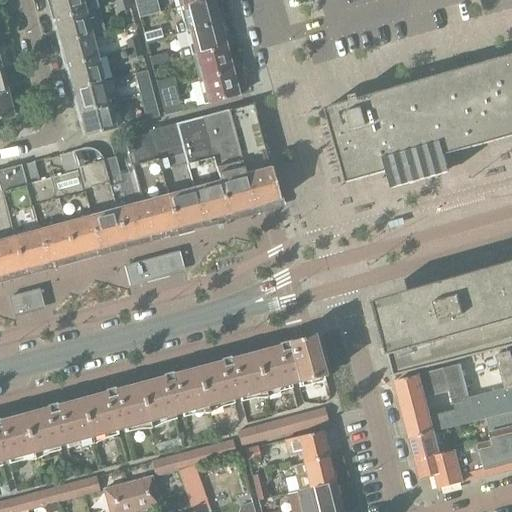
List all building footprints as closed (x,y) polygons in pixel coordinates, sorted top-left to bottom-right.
[(52,13),(54,21),(84,12),(80,0),(45,0),(49,14),(52,13)] [(184,32),(185,33),(219,24),(215,12),(216,8),(215,3),(213,2),(212,0),(210,0),(178,8),(182,22),(175,24),(177,34),(184,32)] [(176,0),(178,8),(210,0),(176,0)] [(128,1),(115,5),(117,12),(130,9),(128,1)] [(58,45),(90,36),(84,12),(54,21),(56,28),(53,29),(58,45)] [(298,51),(333,46),(329,23),(295,28),(298,51)] [(181,60),(191,57),(225,49),(222,36),(223,33),(221,27),(219,26),(219,24),(185,33),(189,48),(182,50),(179,54),(181,60)] [(143,35),(145,43),(162,39),(160,30),(143,35)] [(64,60),(66,67),(96,60),(90,36),(58,45),(62,60),(64,60)] [(140,48),(137,39),(125,43),(127,51),(140,48)] [(344,45),(302,58),(308,78),(350,65),(344,45)] [(140,48),(127,51),(129,59),(142,56),(140,48)] [(191,57),(197,82),(231,72),(228,60),(229,57),(228,52),(226,50),(225,49),(191,57)] [(149,59),(151,67),(169,63),(167,54),(149,59)] [(511,55),(358,99),(357,95),(349,97),(350,101),(325,108),(346,182),(348,181),(348,180),(444,153),(511,134),(511,55)] [(260,94),(283,88),(274,57),(251,63),(260,94)] [(70,89),(102,81),(96,60),(66,67),(68,74),(66,75),(70,89)] [(133,74),(138,96),(151,92),(146,71),(133,74)] [(231,72),(197,82),(203,105),(237,96),(234,83),(235,82),(234,76),(232,75),(231,72)] [(155,83),(158,93),(175,88),(174,83),(175,82),(174,78),(155,83)] [(77,105),(78,112),(118,102),(115,92),(106,95),(102,81),(70,89),(74,106),(77,105)] [(158,93),(164,115),(182,110),(181,106),(180,107),(175,88),(158,93)] [(8,98),(6,92),(0,93),(0,119),(13,116),(11,112),(14,111),(10,98),(8,98)] [(157,116),(153,101),(151,92),(138,96),(144,120),(157,116)] [(118,102),(78,112),(80,119),(78,119),(81,133),(84,133),(85,136),(114,128),(110,113),(120,110),(118,102)] [(279,200),(276,188),(253,103),(228,110),(254,207),(279,200)] [(275,147),(292,142),(282,107),(266,111),(275,147)] [(228,110),(201,117),(227,214),(254,207),(228,110)] [(300,113),(307,145),(319,143),(312,111),(300,113)] [(175,124),(201,221),(227,214),(201,117),(175,124)] [(201,221),(175,124),(150,130),(176,228),(201,221)] [(123,137),(126,149),(140,203),(149,235),(176,228),(150,130),(123,137)] [(111,195),(109,186),(102,160),(101,158),(100,156),(99,154),(98,154),(97,153),(95,151),(93,150),(89,148),(86,148),(84,148),(81,148),(78,149),(75,150),(71,151),(76,173),(87,212),(98,249),(124,242),(111,195)] [(71,151),(59,154),(58,154),(64,176),(76,173),(71,151)] [(102,160),(109,186),(122,183),(115,157),(102,160)] [(22,176),(36,173),(33,161),(19,165),(22,176)] [(73,256),(57,198),(51,177),(24,184),(35,226),(46,263),(73,256)] [(149,235),(140,203),(126,206),(122,192),(111,195),(124,242),(149,235)] [(0,275),(21,270),(5,212),(0,193),(0,275)] [(70,194),(57,198),(73,256),(98,249),(87,212),(76,215),(70,194)] [(19,208),(5,212),(21,270),(46,263),(35,226),(24,229),(19,208)] [(128,265),(132,282),(179,270),(174,252),(128,265)] [(391,366),(394,375),(511,345),(511,279),(378,317),(386,346),(386,347),(391,366)] [(12,296),(16,313),(40,307),(35,290),(12,296)] [(255,352),(265,391),(297,383),(297,384),(324,376),(313,335),(287,343),(279,345),(279,346),(255,352)] [(221,361),(197,368),(207,407),(265,391),(255,352),(229,359),(229,358),(221,361)] [(406,422),(410,439),(433,433),(487,419),(511,412),(511,360),(510,352),(494,356),(503,390),(467,400),(452,404),(453,410),(429,417),(430,422),(423,424),(421,418),(406,422)] [(395,382),(399,395),(422,389),(424,397),(448,390),(448,389),(463,385),(467,400),(503,390),(494,356),(395,382)] [(197,368),(171,375),(171,374),(163,376),(163,377),(138,384),(148,423),(207,407),(197,368)] [(138,384),(113,390),(113,389),(105,392),(80,399),(91,438),(148,423),(138,384)] [(452,404),(467,400),(463,385),(448,389),(448,390),(452,404)] [(399,395),(406,422),(421,418),(423,424),(430,422),(429,417),(424,397),(422,389),(399,395)] [(47,408),(21,415),(32,454),(91,438),(80,399),(55,406),(55,405),(47,407),(47,408)] [(323,409),(315,411),(319,424),(327,422),(323,409)] [(311,427),(319,424),(315,411),(307,413),(311,427)] [(511,412),(487,419),(493,441),(477,445),(482,463),(482,462),(485,475),(486,477),(511,469),(511,412)] [(307,413),(300,415),(303,429),(311,427),(307,413)] [(0,462),(32,454),(21,415),(0,420),(0,462)] [(295,431),(303,429),(300,415),(292,417),(295,431)] [(287,433),(295,431),(292,417),(284,419),(287,433)] [(284,419),(276,421),(280,435),(287,433),(284,419)] [(272,437),(280,435),(276,421),(268,423),(272,437)] [(268,423),(260,426),(264,439),(272,437),(268,423)] [(256,441),(264,439),(260,426),(252,428),(256,441)] [(252,428),(244,430),(248,443),(256,441),(252,428)] [(240,446),(248,443),(244,430),(236,432),(240,446)] [(301,454),(303,463),(327,457),(321,431),(283,441),(287,457),(301,454)] [(416,461),(439,455),(433,433),(410,439),(416,461)] [(225,443),(228,456),(236,454),(232,441),(225,443)] [(217,445),(221,458),(228,456),(225,443),(217,445)] [(210,447),(213,460),(221,458),(217,445),(210,447)] [(434,475),(436,481),(438,489),(462,483),(461,481),(485,475),(482,462),(482,463),(477,445),(439,455),(416,461),(420,478),(434,475)] [(210,447),(202,449),(206,462),(213,460),(210,447)] [(244,450),(247,462),(259,459),(256,447),(244,450)] [(206,462),(202,449),(195,451),(199,464),(206,462)] [(199,464),(195,451),(188,453),(191,466),(192,466),(199,464)] [(188,453),(180,455),(184,468),(191,466),(188,453)] [(180,455),(173,457),(177,470),(181,469),(184,468),(180,455)] [(166,459),(169,472),(177,470),(173,457),(166,459)] [(294,476),(297,491),(334,483),(327,457),(303,463),(293,465),(295,476),(294,476)] [(166,459),(158,461),(162,474),(169,472),(166,459)] [(158,461),(151,463),(155,476),(162,474),(158,461)] [(181,469),(177,470),(188,500),(203,495),(192,466),(191,466),(184,468),(181,469)] [(250,476),(257,501),(268,498),(262,474),(250,476)] [(92,493),(99,492),(95,477),(89,479),(92,493)] [(127,484),(134,511),(137,511),(159,506),(151,477),(127,484)] [(92,493),(89,479),(82,481),(86,495),(92,493)] [(79,497),(86,495),(82,481),(75,483),(79,497)] [(72,499),(79,497),(75,483),(69,485),(72,499)] [(286,494),(290,511),(325,511),(340,509),(334,483),(297,491),(286,494)] [(134,511),(127,484),(102,490),(108,511),(134,511)] [(65,501),(72,499),(69,485),(62,487),(65,501)] [(9,494),(7,487),(3,488),(0,492),(1,496),(9,494)] [(59,503),(65,501),(62,487),(55,488),(59,503)] [(53,504),(59,503),(55,488),(48,490),(52,504),(53,504)] [(45,506),(52,504),(48,490),(42,492),(45,506)] [(44,507),(45,506),(42,492),(35,494),(39,508),(44,507)] [(32,510),(39,508),(35,494),(28,496),(32,510)] [(26,511),(32,510),(28,496),(21,498),(25,511),(26,511)] [(17,511),(23,511),(25,511),(21,498),(15,500),(17,511)] [(17,511),(15,500),(8,502),(10,511),(17,511)] [(10,511),(8,502),(1,503),(2,511),(10,511)] [(237,511),(253,511),(251,502),(239,506),(237,511)] [(187,503),(179,505),(180,511),(189,511),(190,511),(187,503)]
